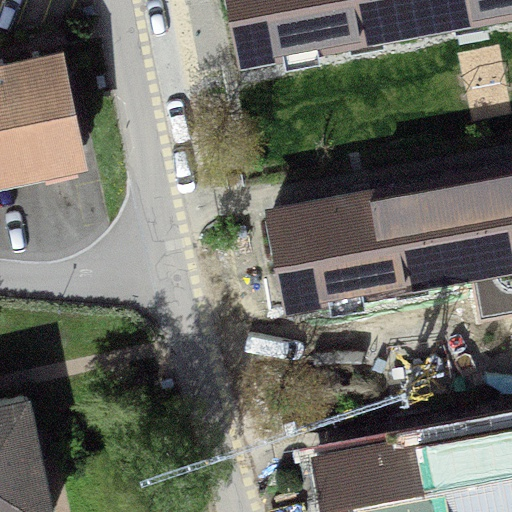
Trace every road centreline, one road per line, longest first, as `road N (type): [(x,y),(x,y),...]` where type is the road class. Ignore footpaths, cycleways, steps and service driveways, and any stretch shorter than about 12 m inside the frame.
road 1 (residential): [(122,0),(172,270)]
road 2 (residential): [(172,270),(241,511)]
road 3 (residential): [(0,278),(87,280),(172,270)]
